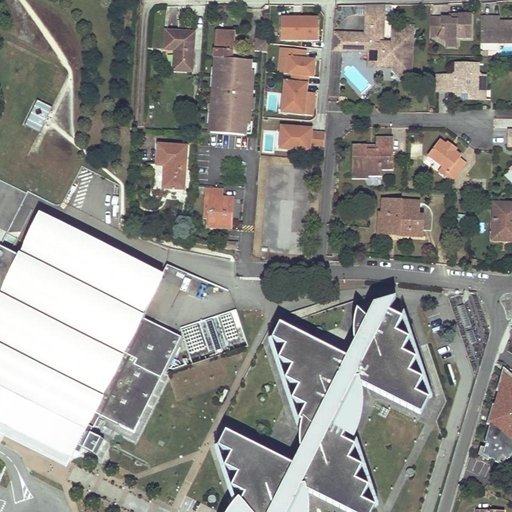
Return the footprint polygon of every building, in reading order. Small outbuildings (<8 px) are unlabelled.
[(354,16),(363,17),(364,4),(355,4),(354,16)] [(384,16),(384,4),(364,4),(363,17),(363,33),(363,43),(367,47),(367,51),(366,67),(387,68),(387,65),(395,65),(394,70),(407,81),(413,74),(414,51),(413,51),(414,43),(416,43),(417,25),(406,25),(406,30),(394,30),(394,43),(383,42),(384,21),(391,22),(391,16),(384,16)] [(384,16),(391,16),(392,4),(384,4),(384,16)] [(449,17),(430,17),(430,36),(438,36),(445,41),(458,41),(458,38),(471,38),(471,14),(458,14),(458,20),(451,20),(449,17)] [(511,21),(500,21),(489,21),(489,17),(481,17),(481,43),(511,42),(511,21)] [(281,18),(281,40),(318,40),(318,18),(289,18),(281,18)] [(234,32),(218,31),(216,50),(214,50),(213,58),(216,58),(215,72),(217,72),(216,83),(213,83),(211,108),(214,108),(214,119),(212,119),(211,133),(246,136),(247,125),(250,125),(251,110),(248,110),(249,105),(251,106),(254,72),(251,71),(252,61),(232,59),(234,32)] [(192,72),(195,33),(177,32),(168,32),(167,32),(165,49),(177,50),(176,53),(174,54),(174,70),(192,72)] [(352,42),(363,43),(363,33),(334,32),(332,50),(343,51),(352,42)] [(267,53),(269,40),(256,39),(255,51),(267,53)] [(363,43),(352,42),(343,51),(353,51),(363,43)] [(363,43),(353,51),(367,51),(367,47),(363,43)] [(296,49),(282,48),(282,59),(286,59),(285,74),(293,74),(293,82),(285,81),(284,100),(290,101),(289,113),(305,114),(307,92),(298,91),(299,75),(305,75),(306,59),(295,58),(296,49)] [(478,72),(478,63),(456,63),(455,71),(451,75),(437,75),(437,91),(453,91),(457,91),(459,94),(457,96),(459,98),(476,98),(477,88),(485,88),(485,74),(480,75),(478,72)] [(54,110),(38,101),(24,125),(40,134),(54,110)] [(325,148),(326,133),(312,132),(312,128),(282,126),(281,143),(293,144),(293,149),(311,150),(311,147),(325,148)] [(394,138),(377,137),(377,145),(377,149),(366,148),(366,144),(353,143),(352,157),(358,157),(357,169),(368,169),(367,174),(381,175),(381,168),(392,169),(394,138)] [(446,144),(440,139),(428,155),(442,166),(448,170),(445,175),(452,181),(466,162),(460,157),(461,156),(455,151),(446,144)] [(448,142),(446,144),(455,151),(457,149),(448,142)] [(187,147),(159,145),(157,165),(155,165),(153,191),(164,192),(164,189),(184,191),(187,147)] [(358,157),(352,157),(351,177),(381,178),(381,175),(367,174),(368,169),(357,169),(358,157)] [(448,170),(442,166),(438,170),(445,175),(448,170)] [(223,190),(206,189),(206,198),(210,198),(209,219),(209,228),(231,229),(232,212),(229,212),(230,199),(222,198),(223,190)] [(418,203),(383,201),(382,214),(379,214),(378,228),(409,229),(408,236),(421,237),(423,216),(418,216),(418,203)] [(511,204),(494,203),(492,240),(511,241),(511,204)] [(145,320),(165,277),(35,214),(16,252),(0,244),(0,418),(73,454),(74,451),(80,454),(82,448),(96,456),(104,440),(90,433),(93,428),(92,427),(97,415),(145,320)] [(408,236),(409,229),(378,228),(377,234),(408,236)] [(227,242),(226,248),(237,250),(238,243),(227,242)] [(305,409),(298,423),(301,424),(300,429),(299,436),(299,442),(299,447),(300,451),(291,467),(225,434),(217,449),(231,455),(224,469),(244,496),(237,510),(241,511),(304,511),(304,507),(304,500),(303,493),(342,511),(371,511),(374,508),(362,502),(368,489),(354,482),(362,468),(348,462),(355,448),(342,441),(347,432),(351,435),(354,429),(355,425),(357,420),(358,415),(359,407),(359,403),(359,397),(358,392),(358,390),(358,386),(420,418),(428,403),(415,396),(421,383),(408,376),(415,362),(402,356),(408,342),(395,335),(402,322),(388,315),(395,302),(373,307),(366,321),(357,312),(356,315),(355,318),(354,321),(353,327),(353,332),(353,337),(354,341),(354,345),(346,360),(279,326),(272,342),(285,349),(278,362),(291,369),(285,382),(298,389),(291,402),(305,409)] [(192,364),(248,346),(236,310),(181,328),(192,364)] [(180,336),(145,320),(97,415),(134,432),(180,336)] [(496,392),(499,392),(504,376),(511,382),(511,375),(503,368),(496,392)] [(484,449),(482,454),(489,458),(496,463),(502,455),(507,459),(511,452),(511,382),(504,376),(499,392),(495,405),(489,426),(484,443),(485,443),(484,449)] [(227,393),(224,391),(218,404),(221,405),(227,393)] [(489,426),(495,405),(492,405),(486,425),(489,426)] [(0,429),(5,432),(7,428),(70,460),(73,454),(0,418),(0,429)] [(482,454),(484,449),(480,447),(478,455),(487,461),(489,458),(482,454)] [(502,455),(496,463),(500,465),(511,455),(511,452),(507,459),(502,455)]
